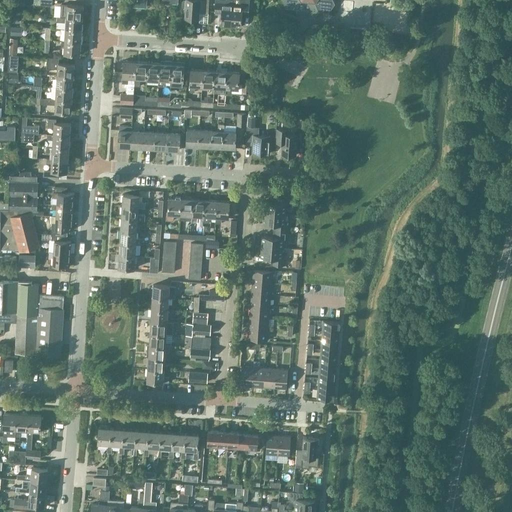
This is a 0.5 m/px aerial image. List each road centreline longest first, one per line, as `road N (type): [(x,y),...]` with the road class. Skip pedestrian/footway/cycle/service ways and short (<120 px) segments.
road 1 (primary): [(451,511),(511,246)]
road 2 (residential): [(75,392),(91,167)]
road 3 (residential): [(229,401),(245,176)]
road 4 (residential): [(245,176),(91,167)]
road 5 (residential): [(229,401),(75,392)]
road 6 (residential): [(245,47),(99,40)]
road 7 (residential): [(91,167),(99,40)]
road 8 (residential): [(65,511),(75,392)]
